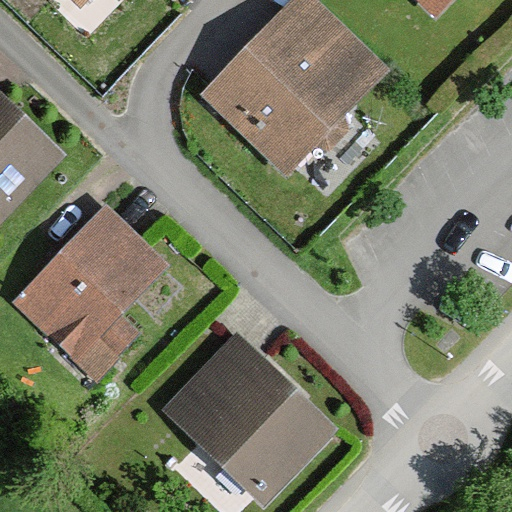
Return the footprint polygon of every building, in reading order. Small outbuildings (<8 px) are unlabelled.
[(62,0),(79,16),(93,0),(62,0)] [(390,75),(308,0),(297,0),(199,106),(286,187),(390,75)] [(461,0),(407,0),(436,27),(461,0)] [(0,230),(56,171),(0,119),(0,230)] [(150,275),(89,217),(1,310),(89,392),(132,347),(106,322),(150,275)] [(222,346),(151,417),(246,511),(247,511),(318,441),(222,346)]
